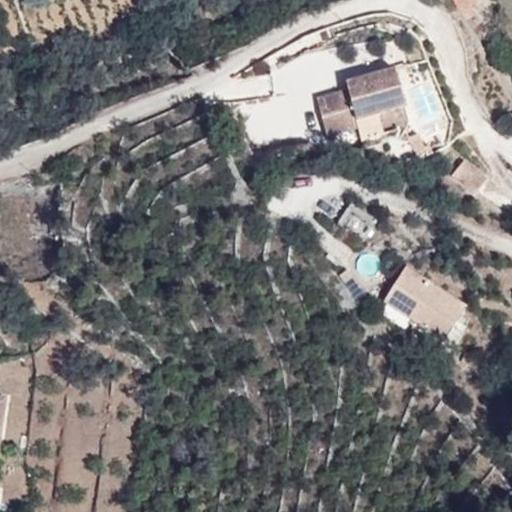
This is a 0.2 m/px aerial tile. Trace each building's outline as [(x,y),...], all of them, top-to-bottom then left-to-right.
[(404,109),(395,74),(347,86),(348,91),(317,99),(327,138),(358,130),(356,121),(379,116),(404,109)] [(384,137),(379,116),(356,121),(358,130),(361,143),(384,137)] [(450,177),(474,197),(488,181),(464,161),(450,177)] [(360,245),(376,222),(351,206),(336,229),(360,245)] [(457,322),(466,307),(406,269),(388,296),(411,310),(407,317),(445,341),(457,322)] [(411,310),(388,296),(384,302),(407,317),(411,310)] [(457,322),(445,341),(454,347),(466,327),(457,322)]
